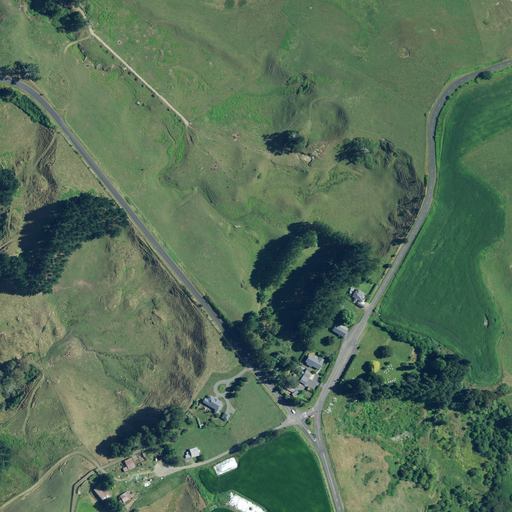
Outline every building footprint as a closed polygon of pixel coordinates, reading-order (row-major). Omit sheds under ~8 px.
[(360,291),(357,289),(355,291),(351,297),(354,298),(353,301),(355,302),(357,300),(362,303),(363,299),(362,298),(363,296),(358,293),(360,291)] [(345,328),(332,321),(328,328),(341,335),(345,328)] [(403,354),(395,349),(391,356),(394,357),(383,376),(389,379),(394,370),(401,375),(404,370),(397,365),(403,354)] [(317,359),(308,354),(304,362),(307,363),(306,364),(311,367),(312,366),(318,370),(324,359),(319,356),(317,359)] [(311,373),(306,370),(300,382),(305,385),(311,373)] [(214,411),(217,414),(219,410),(220,410),(223,405),(222,402),(211,395),(207,396),(206,399),(204,398),(201,402),(215,410),(214,411)] [(221,418),(227,421),(229,416),(229,415),(226,413),(225,414),(224,413),(221,418)] [(191,457),(199,455),(199,452),(200,452),(199,449),(198,450),(197,447),(189,449),(190,452),(186,452),(187,455),(185,455),(186,458),(191,457)] [(135,467),(131,458),(124,461),(126,467),(122,468),(124,472),(135,467)] [(111,496),(101,483),(94,490),(104,502),(111,496)] [(121,503),(123,502),(124,503),(134,496),(132,492),(130,494),(129,492),(128,493),(127,491),(119,496),(120,497),(118,498),(120,500),(119,500),(119,501),(119,502),(120,503),(121,503)]
